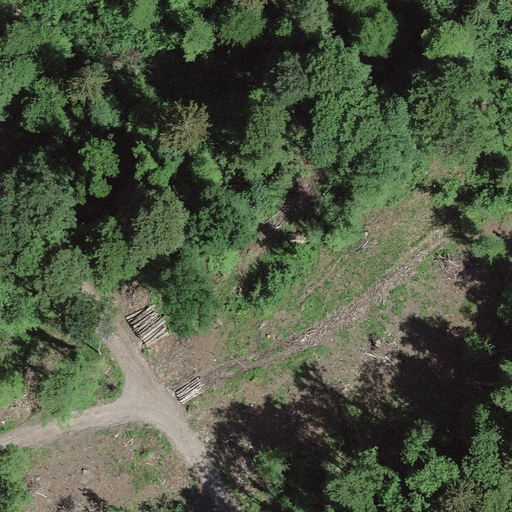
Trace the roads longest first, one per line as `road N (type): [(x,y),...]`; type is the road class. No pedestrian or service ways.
road 1 (track): [(0,181),(78,283),(224,511)]
road 2 (track): [(162,408),(0,454)]
